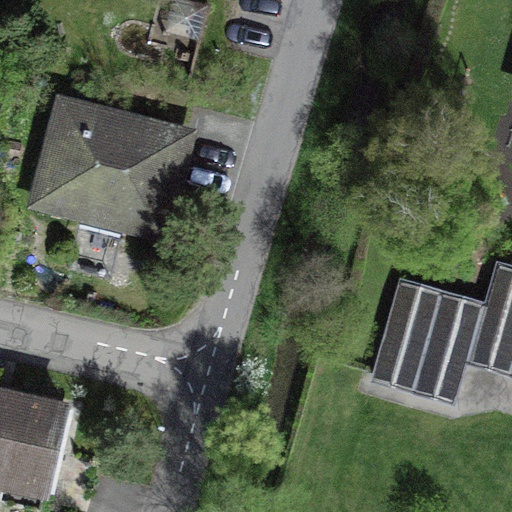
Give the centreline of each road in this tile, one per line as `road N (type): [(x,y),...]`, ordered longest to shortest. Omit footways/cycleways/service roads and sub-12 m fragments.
road 1 (residential): [(331,0),(214,380)]
road 2 (residential): [(0,330),(214,380)]
road 3 (residential): [(214,380),(179,511)]
